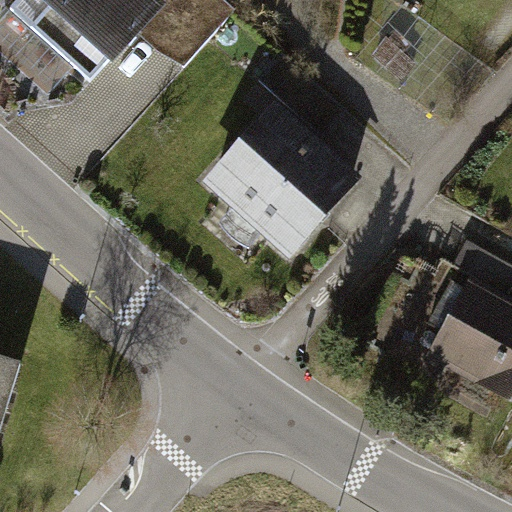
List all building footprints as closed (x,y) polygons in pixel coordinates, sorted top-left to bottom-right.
[(174,21),(149,0),(38,0),(18,24),(104,100),(174,21)] [(363,198),(277,119),(202,200),(288,279),(363,198)] [(511,295),(511,258),(480,249),(470,283),(511,295)] [(507,424),(511,416),(511,312),(476,291),(426,377),(507,424)] [(0,440),(21,375),(0,368),(0,440)]
